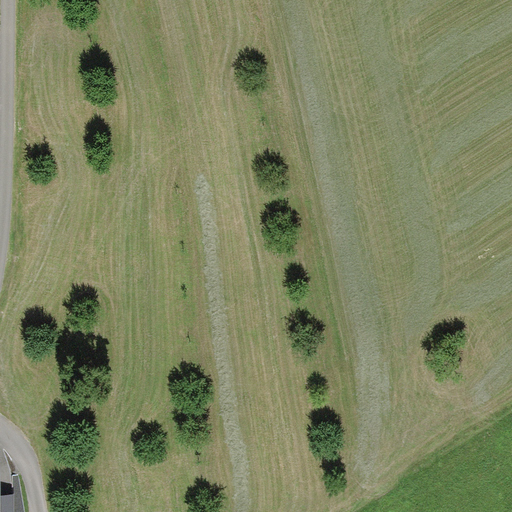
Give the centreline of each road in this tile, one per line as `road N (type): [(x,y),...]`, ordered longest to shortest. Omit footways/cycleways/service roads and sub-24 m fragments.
road 1 (track): [(337,511),(511,399)]
road 2 (unclassified): [(0,203),(5,0)]
